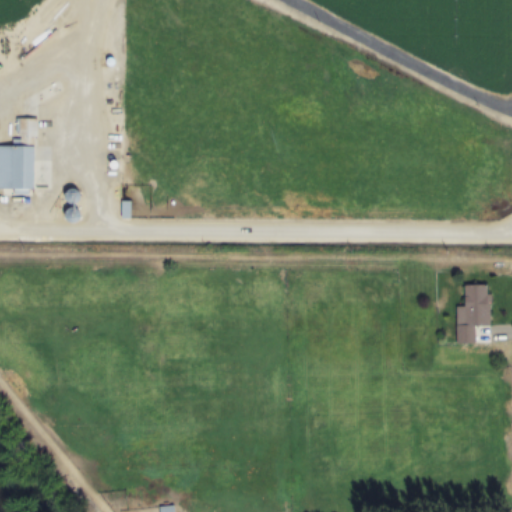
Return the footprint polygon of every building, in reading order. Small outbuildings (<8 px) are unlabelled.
[(0,144),(0,186),(34,186),(35,117),(15,117),(15,144),(0,144)] [(78,195),(72,187),(64,194),(70,202),(78,195)] [(130,217),(130,199),(121,199),(121,217),(130,217)] [(76,208),(66,208),(67,220),(77,219),(76,208)] [(489,283),(465,283),(465,305),(456,305),(456,342),(476,342),(476,324),(490,324),(489,283)]
